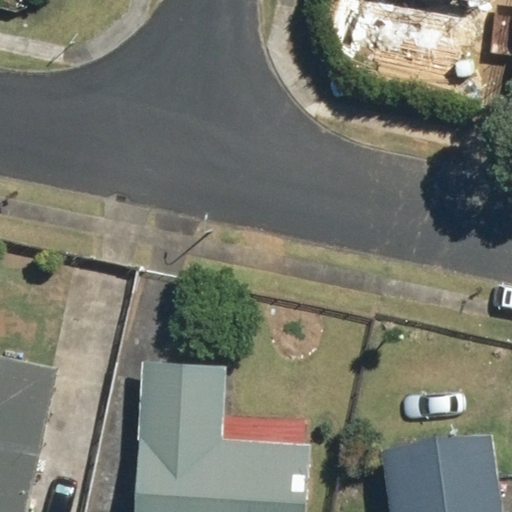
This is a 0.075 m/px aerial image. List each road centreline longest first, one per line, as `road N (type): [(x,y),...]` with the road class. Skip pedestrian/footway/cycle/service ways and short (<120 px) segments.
road 1 (residential): [(177,149),(511,220)]
road 2 (residential): [(0,113),(177,149)]
road 3 (residential): [(211,0),(177,149)]
